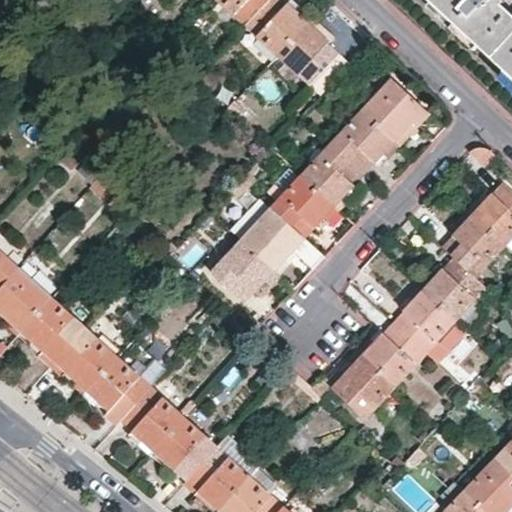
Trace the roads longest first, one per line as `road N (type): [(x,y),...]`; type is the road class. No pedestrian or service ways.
road 1 (residential): [(283,321),(485,112)]
road 2 (residential): [(485,112),(363,0)]
road 3 (tertiary): [(131,511),(9,414)]
